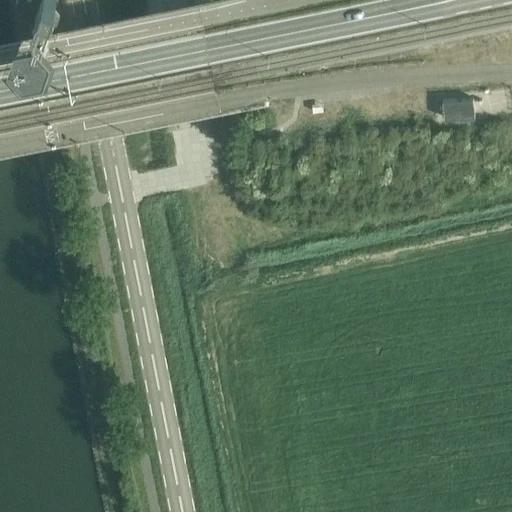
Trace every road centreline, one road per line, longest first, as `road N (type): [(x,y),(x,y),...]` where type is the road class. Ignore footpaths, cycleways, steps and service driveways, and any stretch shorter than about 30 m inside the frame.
road 1 (tertiary): [(182,511),(81,0)]
road 2 (unclassified): [(0,144),(300,87),(511,70)]
road 3 (primary): [(0,89),(443,2)]
